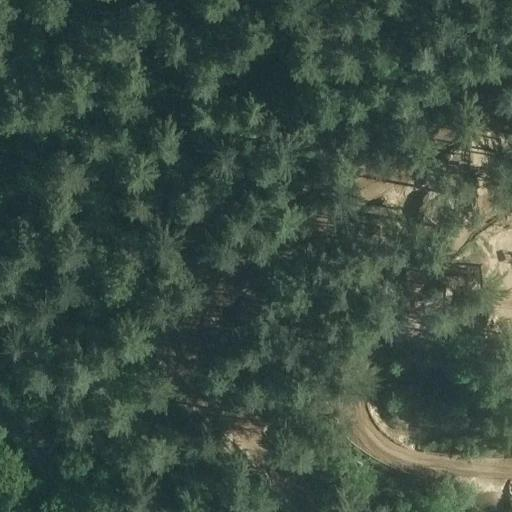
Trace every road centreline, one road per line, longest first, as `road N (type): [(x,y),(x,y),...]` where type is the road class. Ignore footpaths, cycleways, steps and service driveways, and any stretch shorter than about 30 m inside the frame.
road 1 (track): [(0,81),(149,308)]
road 2 (tertiary): [(95,511),(0,411)]
